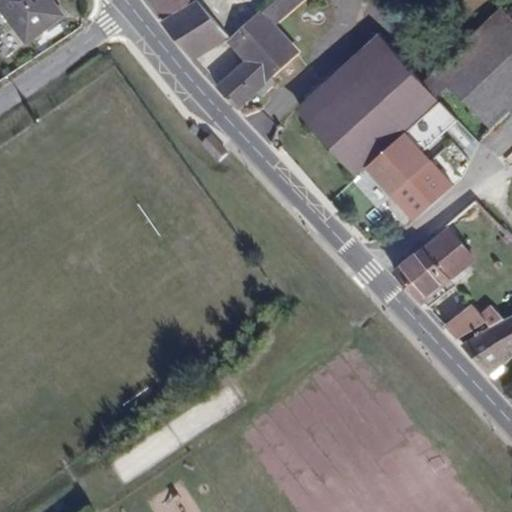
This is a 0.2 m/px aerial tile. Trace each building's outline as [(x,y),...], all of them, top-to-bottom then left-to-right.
[(0,0),(28,41),(64,16),(52,0),(0,0)] [(151,0),(168,19),(196,0),(151,0)] [(164,21),(196,59),(231,39),(243,29),(276,0),(196,0),(168,19),(164,21)] [(221,86),(237,106),(301,51),(278,23),(303,0),(276,0),(243,29),(231,39),(247,61),(221,86)] [(511,21),(500,9),(436,71),(491,129),(511,108),(511,21)] [(380,35),(299,109),(358,174),(439,100),(380,35)] [(407,134),(371,168),(396,196),(433,162),(407,134)] [(395,272),(423,302),(477,257),(451,225),(395,272)] [(443,326),(457,339),(489,321),(475,304),(443,326)] [(511,316),(461,345),(488,374),(511,355),(511,316)]
